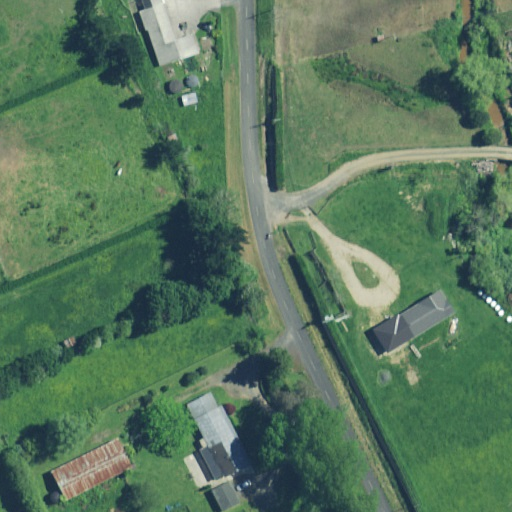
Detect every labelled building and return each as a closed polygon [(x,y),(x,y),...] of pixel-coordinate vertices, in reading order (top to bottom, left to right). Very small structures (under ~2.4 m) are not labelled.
[(139,0),(161,63),(197,51),(192,36),(177,41),(163,0),(139,0)] [(178,79),(177,79),(174,78),(173,79),(171,79),(170,80),(169,81),(168,82),(167,83),(167,84),(166,86),(166,87),(166,88),(167,90),(167,91),(168,92),(169,93),(171,94),(172,95),(173,95),(175,95),(176,95),(178,94),(179,94),(180,93),(181,92),(182,90),(182,89),(183,88),(183,86),(183,85),(182,83),(181,82),(181,81),(180,80),(178,79)] [(197,103),(195,93),(181,97),(184,106),(197,103)] [(435,291),(374,328),(388,351),(449,313),(435,291)] [(196,449),(221,504),(253,489),(209,393),(187,402),(207,444),(196,449)] [(131,469),(116,440),(50,472),(65,501),(131,469)]
